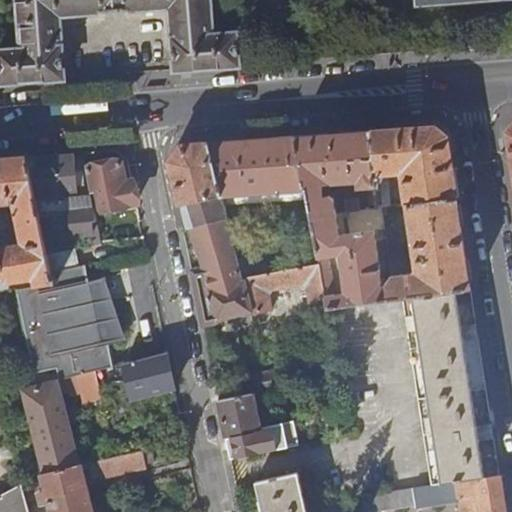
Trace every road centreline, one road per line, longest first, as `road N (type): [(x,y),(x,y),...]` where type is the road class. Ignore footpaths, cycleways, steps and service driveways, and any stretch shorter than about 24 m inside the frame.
road 1 (residential): [(139,111),(214,511)]
road 2 (secondary): [(468,85),(139,111)]
road 3 (residential): [(511,347),(468,85)]
road 4 (secondary): [(139,111),(0,121)]
